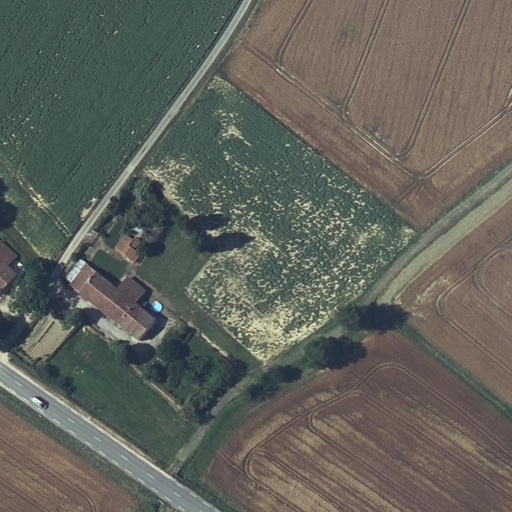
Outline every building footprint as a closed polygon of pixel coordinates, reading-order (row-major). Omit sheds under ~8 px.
[(124,233),(114,245),(133,259),(139,251),(127,243),(131,238),(124,233)] [(0,292),(0,293),(15,276),(0,262),(4,258),(11,264),(17,257),(7,248),(1,255),(0,254),(0,292)] [(78,292),(91,273),(80,265),(67,285),(78,292)] [(78,292),(119,321),(132,303),(142,289),(132,282),(123,295),(114,289),(91,273),(78,292)] [(114,289),(123,295),(132,282),(123,276),(114,289)] [(132,303),(119,321),(143,338),(156,320),(132,303)] [(66,331),(49,318),(25,350),(42,363),(66,331)]
